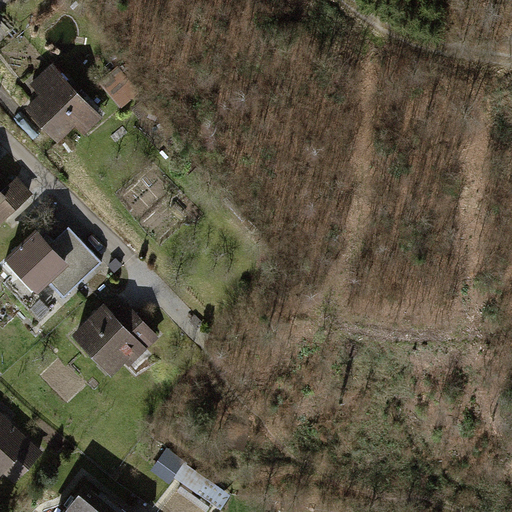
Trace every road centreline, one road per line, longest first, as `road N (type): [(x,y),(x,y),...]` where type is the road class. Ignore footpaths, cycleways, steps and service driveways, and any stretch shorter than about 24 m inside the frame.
road 1 (residential): [(0,132),(205,339)]
road 2 (track): [(511,60),(407,36),(346,0)]
